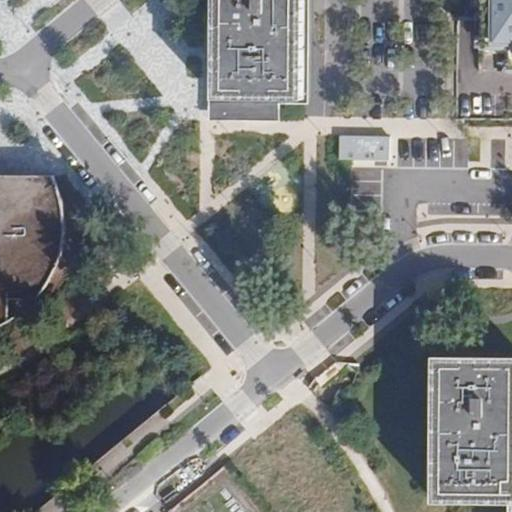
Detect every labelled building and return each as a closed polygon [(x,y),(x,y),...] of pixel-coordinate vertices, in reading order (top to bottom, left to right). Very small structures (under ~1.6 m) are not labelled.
[(303,0),(214,0),(213,86),(213,96),(226,97),(226,113),(243,113),(243,121),(277,121),(277,97),(302,98),(303,0)] [(511,0),(457,0),(457,18),(487,18),(487,44),(511,44),(511,0)] [(213,121),(226,121),(226,113),(226,97),(213,96),(213,121)] [(226,113),(226,121),(243,121),(243,113),(226,113)] [(389,162),(390,137),(341,135),(340,160),(389,162)] [(0,315),(11,315),(11,298),(31,298),(39,289),(46,278),(52,266),(57,255),(60,237),(61,216),(58,195),(54,184),(49,175),(27,175),(27,180),(0,179),(0,315)] [(511,511),(511,361),(436,360),(434,506),(511,507),(511,511)]
